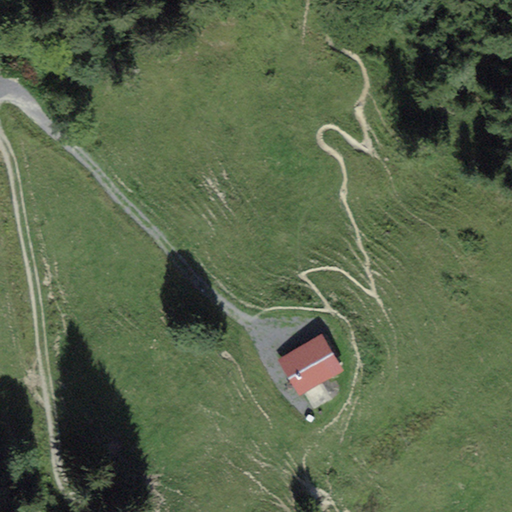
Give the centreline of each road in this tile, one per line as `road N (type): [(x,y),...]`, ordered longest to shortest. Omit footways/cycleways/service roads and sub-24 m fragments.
road 1 (track): [(0,137),(14,173),(50,417),(69,488),(84,511)]
road 2 (track): [(230,313),(25,100),(0,93)]
